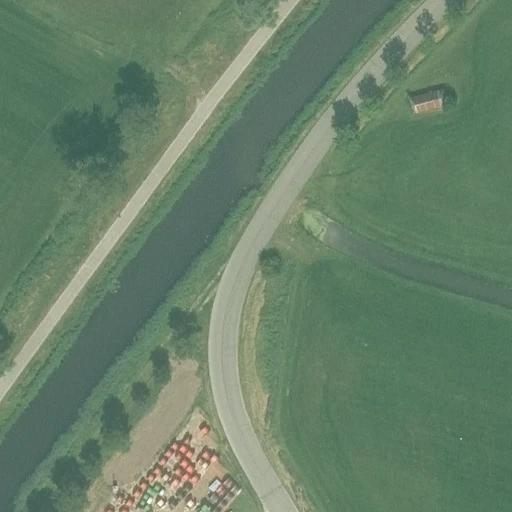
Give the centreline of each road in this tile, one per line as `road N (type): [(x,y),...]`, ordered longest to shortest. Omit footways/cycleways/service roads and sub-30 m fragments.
road 1 (unclassified): [(284,511),(239,439),(225,395),(230,300),(249,247),(363,80),(442,0)]
road 2 (unclassified): [(0,386),(289,0)]
